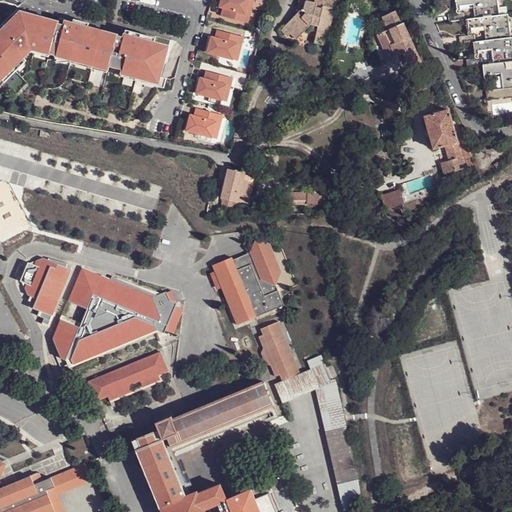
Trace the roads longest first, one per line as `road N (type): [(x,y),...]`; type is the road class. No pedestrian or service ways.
road 1 (residential): [(0,116),(223,156)]
road 2 (residential): [(511,130),(492,134),(467,116),(417,0)]
road 3 (residential): [(162,116),(176,99),(198,16),(163,0)]
